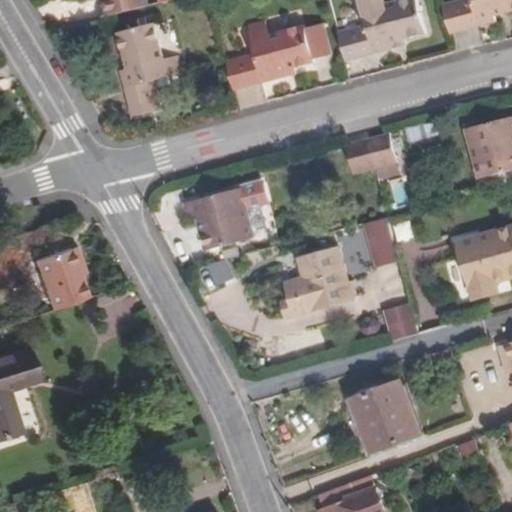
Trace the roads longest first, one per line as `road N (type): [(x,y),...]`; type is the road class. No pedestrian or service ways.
road 1 (residential): [(511,67),(94,172)]
road 2 (residential): [(94,172),(213,381),(262,511)]
road 3 (residential): [(94,172),(0,13)]
